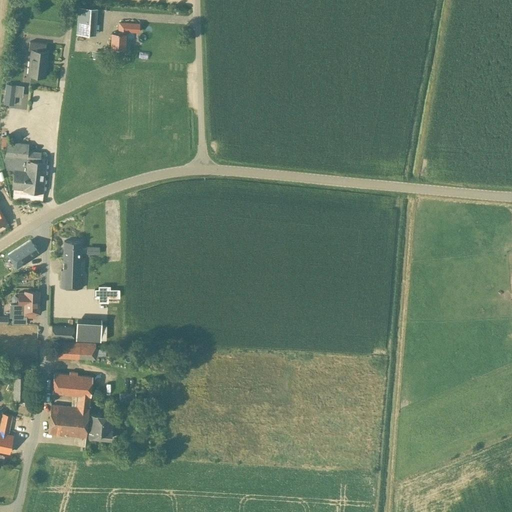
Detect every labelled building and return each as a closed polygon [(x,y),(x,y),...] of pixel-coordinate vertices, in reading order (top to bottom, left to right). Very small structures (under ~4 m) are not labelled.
[(95,35),(97,9),(78,7),(76,34),(95,35)] [(114,31),(113,33),(112,33),(111,48),(124,49),(124,43),(126,43),(127,32),(139,33),(139,24),(119,22),(117,31),(114,31)] [(28,50),(31,50),(28,76),(45,77),(48,52),(45,52),(45,44),(29,42),(28,50)] [(6,84),(3,103),(15,105),(17,85),(6,84)] [(14,189),(13,199),(42,202),(43,192),(47,158),(41,158),(41,152),(28,151),(29,144),(7,142),(5,158),(6,169),(14,170),(12,189),(14,189)] [(7,255),(16,269),(39,254),(30,240),(7,255)] [(64,241),(63,271),(61,271),(60,288),(82,288),(82,279),(80,279),(80,242),(64,241)] [(119,298),(119,291),(110,291),(110,288),(99,288),(99,291),(96,291),(96,298),(99,298),(99,303),(108,303),(108,298),(119,298)] [(18,293),(17,302),(17,305),(15,305),(15,317),(13,319),(12,324),(26,325),(26,317),(24,317),(24,316),(24,314),(39,314),(39,291),(24,291),(24,293),(18,293)] [(101,319),(76,317),(75,340),(100,341),(101,319)] [(51,338),(74,339),(75,327),(52,326),(51,338)] [(96,343),(56,341),(55,357),(96,359),(96,356),(102,357),(103,349),(95,349),(96,343)] [(77,396),(77,400),(76,406),(50,404),(48,434),(86,438),(89,408),(91,396),(93,376),(77,375),(77,372),(69,372),(69,374),(53,372),(52,394),(72,396),(77,396)] [(14,377),(13,400),(26,401),(26,376),(14,377)] [(2,414),(0,422),(0,451),(9,453),(13,436),(8,435),(13,416),(2,414)] [(110,440),(111,428),(112,416),(90,415),(88,437),(110,440)] [(8,461),(9,457),(0,455),(0,465),(6,466),(7,461),(8,461)]
